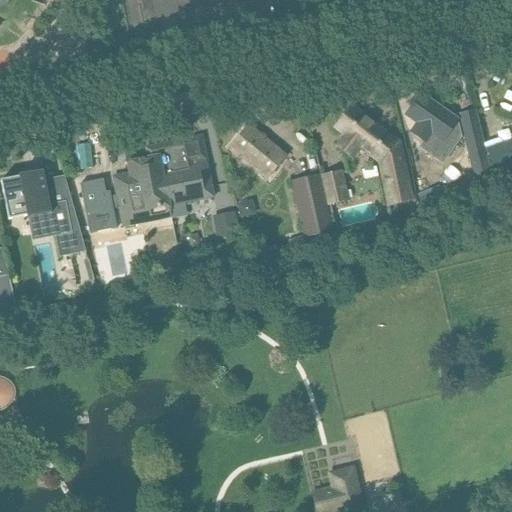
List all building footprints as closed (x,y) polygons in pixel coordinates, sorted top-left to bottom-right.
[(421,96),(407,116),(417,124),(411,132),(426,142),(432,134),(442,142),(443,141),(452,147),(461,135),(452,129),(457,121),(438,107),(421,96)] [(351,108),(336,128),(346,136),(338,147),(351,158),(357,150),(377,164),(387,206),(403,203),(404,208),(412,206),(412,202),(414,201),(402,147),(385,134),(367,120),(351,108)] [(475,114),(460,117),(465,145),(481,141),(475,114)] [(248,126),(232,145),(270,176),(286,156),(248,126)] [(102,181),(81,185),(91,234),(105,231),(116,229),(114,220),(112,208),(119,207),(123,228),(171,218),(169,207),(213,198),(210,183),(206,164),(203,145),(201,138),(171,144),(166,151),(166,155),(159,156),(158,151),(151,152),(152,153),(148,159),(147,159),(127,163),(130,174),(113,178),(115,191),(117,198),(110,200),(109,193),(105,194),(102,181)] [(511,173),(511,141),(488,147),(496,177),(511,173)] [(483,153),(468,156),(473,180),(488,177),(483,153)] [(25,176),(0,181),(8,220),(27,217),(32,242),(55,237),(59,257),(74,255),(86,253),(81,238),(64,176),(45,180),(43,171),(41,172),(42,174),(25,178),(25,176)] [(340,173),(324,176),(330,205),(346,202),(340,173)] [(318,175),(293,181),(308,246),(318,244),(316,237),(332,233),(318,175)] [(2,249),(0,249),(0,278),(8,276),(2,249)] [(0,407),(3,405),(8,401),(10,397),(10,392),(8,388),(5,385),(0,382),(0,407)] [(340,493),(325,496),(328,511),(339,511),(363,507),(354,468),(341,471),(341,473),(336,474),(340,493)]
